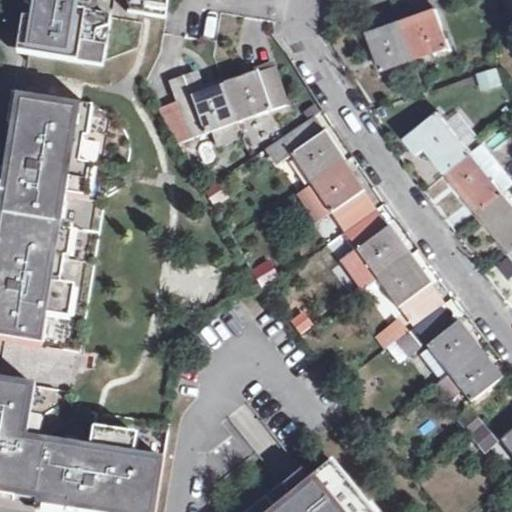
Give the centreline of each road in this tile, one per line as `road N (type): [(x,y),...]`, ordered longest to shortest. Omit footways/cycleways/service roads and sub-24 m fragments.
road 1 (residential): [(299,0),(308,51),(447,255),(511,335)]
road 2 (residential): [(181,511),(198,423),(248,357),(263,355),(319,426)]
